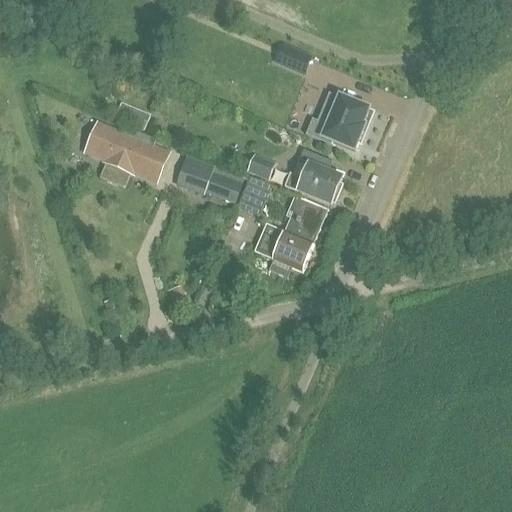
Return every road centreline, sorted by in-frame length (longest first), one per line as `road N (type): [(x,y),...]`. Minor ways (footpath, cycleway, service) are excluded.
road 1 (unclassified): [(247,511),(462,0)]
road 2 (track): [(0,385),(511,254)]
